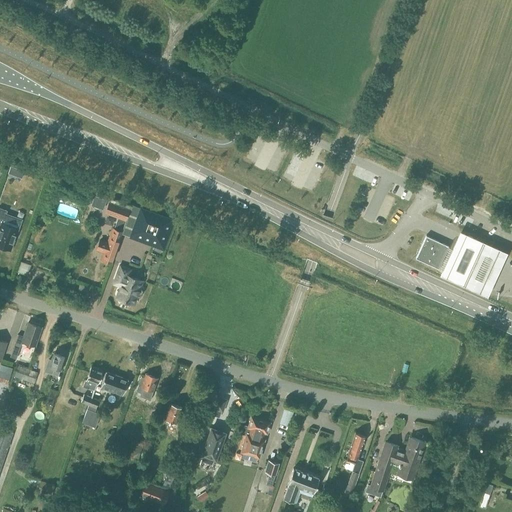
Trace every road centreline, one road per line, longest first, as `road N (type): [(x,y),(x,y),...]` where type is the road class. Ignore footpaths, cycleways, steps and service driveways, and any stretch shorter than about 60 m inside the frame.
road 1 (unclassified): [(511,423),(269,382),(0,291)]
road 2 (unclassified): [(511,235),(247,109)]
road 3 (track): [(247,109),(22,0)]
road 4 (primary): [(309,230),(378,275),(511,332)]
road 5 (primary): [(511,317),(309,230)]
road 6 (primary): [(186,172),(159,148),(0,73)]
road 7 (primary): [(0,107),(153,168),(186,172)]
road 8 (unknown): [(211,363),(173,511)]
road 9 (primary): [(186,172),(309,230)]
